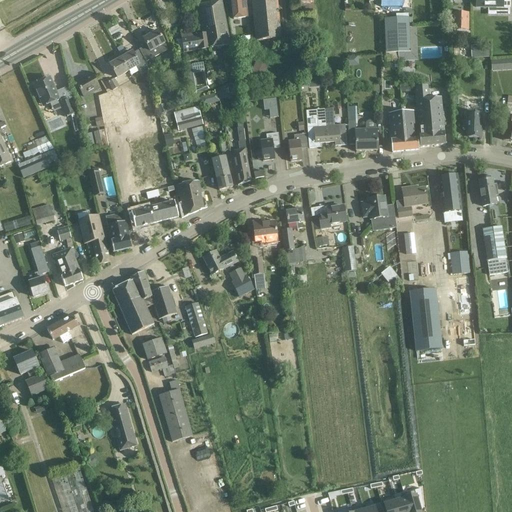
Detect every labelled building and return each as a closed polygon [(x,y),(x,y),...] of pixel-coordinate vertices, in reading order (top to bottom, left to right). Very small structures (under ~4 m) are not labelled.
[(250,2),(245,2),(244,0),(231,0),(233,19),(252,17),(250,2)] [(276,0),(251,0),(256,41),(280,39),(276,0)] [(312,0),(289,0),(291,16),(313,13),(313,5),(312,0)] [(380,0),(380,7),(377,7),(377,16),(407,15),(407,2),(407,0),(380,0)] [(475,0),(476,8),(487,8),(502,8),(502,9),(510,9),(511,9),(511,0),(503,0),(502,0),(475,0)] [(207,34),(209,49),(211,48),(230,45),(224,11),(219,12),(217,2),(199,6),(195,7),(200,35),(207,34)] [(468,13),(453,13),(453,32),(468,32),(468,13)] [(410,53),(409,28),(408,18),(384,19),(385,54),(410,53)] [(196,36),(195,29),(180,32),(182,39),(176,40),(178,52),(184,51),(184,53),(208,49),(209,49),(207,34),(200,35),(196,36)] [(146,62),(153,58),(168,50),(164,44),(165,43),(157,31),(143,39),(146,46),(139,50),(146,62)] [(146,62),(139,50),(133,53),(132,52),(121,58),(128,72),(136,67),(140,75),(150,70),(146,62)] [(128,72),(121,58),(109,64),(117,78),(128,72)] [(501,61),(492,61),(492,72),(502,71),(501,61)] [(262,83),(268,66),(256,62),(250,79),(262,83)] [(196,89),(193,74),(205,72),(203,63),(186,66),(191,97),(212,88),(207,87),(196,89)] [(92,75),(76,84),(83,97),(99,88),(92,75)] [(33,85),(43,107),(59,100),(50,78),(33,85)] [(114,79),(108,83),(112,90),(118,87),(114,79)] [(414,90),(415,100),(418,135),(420,147),(445,145),(441,98),(429,99),(428,89),(414,90)] [(65,118),(75,114),(69,98),(59,102),(65,118)] [(276,99),(262,101),(264,111),(269,112),(278,113),(276,99)] [(508,115),(506,123),(503,141),(511,142),(511,104),(507,104),(506,113),(509,114),(509,115),(508,115)] [(168,111),(165,105),(162,106),(160,105),(157,107),(160,115),(168,111)] [(178,132),(203,125),(199,107),(193,109),(173,114),(176,125),(178,132)] [(333,109),(325,110),(327,143),(335,143),(335,147),(346,146),(345,125),(334,126),(333,109)] [(309,117),(306,118),(307,128),(309,149),(320,148),(320,144),(327,143),(325,110),(316,110),(316,111),(317,117),(309,117)] [(402,146),(403,152),(418,150),(417,138),(415,112),(402,113),(405,146),(402,146)] [(402,113),(389,114),(391,140),(392,152),(403,152),(402,146),(405,146),(402,113)] [(466,114),(466,138),(482,138),(482,114),(466,114)] [(104,127),(102,118),(95,119),(97,128),(104,127)] [(377,151),(377,129),(376,124),(375,122),(373,121),(368,121),(366,123),(365,125),(365,130),(355,130),(355,122),(348,122),(349,146),(355,145),(355,152),(377,151)] [(103,131),(93,133),(96,148),(106,146),(103,131)] [(91,134),(84,135),(87,151),(95,150),(91,134)] [(174,145),(172,134),(164,136),(166,147),(174,145)] [(266,135),(266,140),(260,141),(261,151),(257,152),(258,160),(262,160),(263,161),(275,160),(273,149),(280,148),(278,134),(266,135)] [(294,136),(294,141),(288,142),(290,162),(302,161),(301,150),(307,149),(306,135),(294,136)] [(0,137),(0,166),(11,162),(0,137)] [(245,149),(233,151),(232,156),(238,186),(247,183),(251,182),(245,149)] [(35,163),(19,169),(23,179),(58,164),(54,155),(52,151),(33,159),(35,163)] [(225,157),(212,160),(219,191),(232,188),(225,157)] [(263,171),(254,173),(255,179),(264,178),(263,171)] [(88,174),(89,179),(93,197),(104,195),(99,172),(88,174)] [(461,211),(457,175),(438,177),(443,213),(461,211)] [(491,179),(490,176),(485,177),(485,180),(478,181),(483,208),(496,205),(495,196),(497,195),(496,185),(493,185),(492,179),(491,179)] [(179,185),(178,185),(180,196),(181,203),(178,204),(181,219),(184,217),(189,216),(200,211),(204,209),(207,208),(204,193),(200,194),(198,181),(194,182),(182,185),(179,185)] [(403,201),(396,202),(399,219),(412,217),(410,206),(427,204),(424,188),(410,190),(410,188),(402,189),(403,201)] [(368,203),(361,203),(363,218),(370,217),(370,220),(386,218),(387,220),(388,230),(396,229),(393,205),(390,206),(386,207),(384,197),(367,199),(368,203)] [(174,202),(159,206),(162,221),(178,217),(174,202)] [(49,205),(32,210),(37,226),(54,221),(49,205)] [(147,209),(145,209),(149,225),(162,221),(159,206),(147,209)] [(330,229),(330,225),(346,223),(343,206),(326,209),(327,214),(318,215),(320,230),(330,229)] [(145,209),(131,213),(135,228),(149,225),(145,209)] [(288,225),(296,224),(297,229),(303,229),(302,223),(303,222),(301,209),(286,212),(288,225)] [(98,265),(100,265),(107,263),(110,262),(98,215),(78,220),(84,245),(92,243),(98,265)] [(126,221),(107,226),(110,241),(113,253),(132,249),(126,221)] [(253,225),(255,242),(262,241),(262,243),(277,241),(275,222),(253,225)] [(410,228),(402,229),(403,240),(411,239),(410,228)] [(501,228),(482,231),(487,268),(489,275),(508,272),(507,265),(501,228)] [(68,229),(57,232),(60,242),(71,239),(68,229)] [(292,229),(281,231),(284,252),(285,252),(287,265),(306,262),(304,246),(299,249),(294,250),(292,229)] [(24,242),(22,233),(13,236),(16,245),(24,242)] [(327,237),(315,239),(317,248),(329,246),(327,237)] [(34,274),(36,280),(28,283),(33,297),(48,293),(43,278),(42,275),(48,273),(38,242),(29,245),(38,273),(34,274)] [(353,247),(342,248),(344,263),(355,262),(353,247)] [(83,280),(74,256),(76,256),(73,248),(52,256),(65,287),(83,280)] [(216,251),(202,258),(211,276),(238,262),(233,252),(219,259),(216,251)] [(450,274),(469,273),(468,251),(449,252),(450,274)] [(262,259),(252,260),(253,276),(254,276),(256,291),(265,290),(263,274),(262,259)] [(416,262),(407,263),(408,281),(418,280),(416,262)] [(241,269),(229,275),(233,282),(231,283),(239,298),(254,291),(246,276),(244,277),(241,269)] [(153,305),(158,320),(176,314),(168,287),(150,293),(143,272),(130,278),(132,281),(133,280),(146,308),(147,308),(153,305)] [(474,311),(470,277),(456,279),(459,313),(474,311)] [(133,280),(132,281),(112,290),(132,335),(154,324),(147,308),(146,308),(133,280)] [(213,285),(218,293),(223,290),(218,282),(213,285)] [(436,291),(409,294),(415,353),(442,351),(436,291)] [(18,305),(16,299),(0,304),(0,320),(2,326),(23,318),(18,305)] [(198,304),(185,308),(194,338),(207,334),(198,304)] [(71,339),(67,332),(78,326),(73,316),(47,330),(52,340),(59,336),(63,343),(71,339)] [(208,337),(192,341),(194,350),(211,345),(208,337)] [(161,339),(142,346),(147,361),(167,354),(161,339)] [(172,346),(167,347),(173,369),(178,368),(172,346)] [(54,348),(38,355),(48,378),(50,377),(52,383),(85,369),(79,355),(60,363),(54,348)] [(38,376),(35,369),(38,368),(31,351),(13,359),(20,376),(26,373),(29,380),(24,382),(31,397),(50,389),(43,374),(38,376)] [(164,358),(148,363),(151,373),(162,370),(164,377),(174,374),(172,366),(167,368),(164,358)] [(169,383),(171,392),(158,396),(171,443),(193,437),(176,381),(169,383)] [(72,403),(62,406),(64,412),(74,408),(72,403)] [(108,410),(120,452),(137,447),(124,405),(108,410)] [(78,417),(68,420),(71,429),(81,426),(78,417)] [(50,477),(62,511),(93,511),(79,468),(50,477)] [(414,491),(403,494),(404,499),(408,511),(420,511),(416,496),(414,491)] [(396,511),(393,497),(382,500),(384,505),(385,511),(396,511)] [(394,497),(393,497),(396,511),(408,511),(404,499),(395,502),(394,497)]
